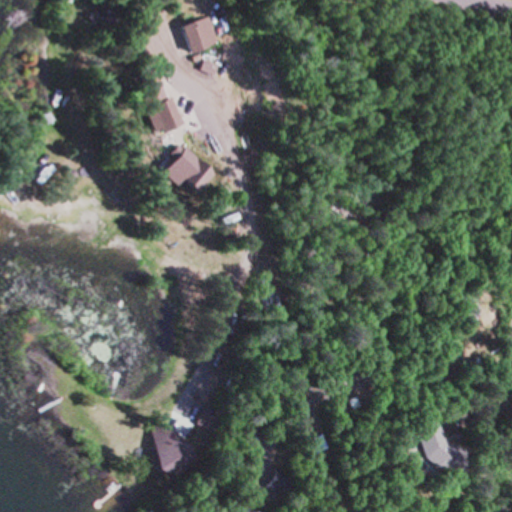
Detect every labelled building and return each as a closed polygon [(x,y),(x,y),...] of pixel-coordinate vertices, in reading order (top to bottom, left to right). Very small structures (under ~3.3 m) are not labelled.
[(106,0),(105,20),(92,20),(92,0),(106,0)] [(210,17),(215,14),(221,26),(216,29),(210,17)] [(199,15),(208,41),(176,52),(167,26),(199,15)] [(192,58),(208,64),(204,75),(188,69),(192,58)] [(157,95),(167,115),(168,115),(171,121),(147,132),(145,128),(141,130),(131,108),(132,107),(125,91),(146,81),(153,97),(157,95)] [(37,109),(44,118),(37,123),(30,114),(37,109)] [(172,145),(201,171),(183,192),(168,178),(162,185),(147,172),(160,158),(157,155),(155,153),(164,142),(169,147),(172,145)] [(80,173),(93,168),(86,151),(73,156),(80,173)] [(327,197),(341,205),(335,215),(321,207),(327,197)] [(208,215),(226,209),(229,219),(212,225),(208,215)] [(205,363),(216,368),(211,381),(200,377),(205,363)] [(329,400),(337,396),(342,404),(334,408),(329,400)] [(390,421),(415,413),(424,439),(428,443),(449,447),(444,473),(412,467),(402,457),(390,421)] [(256,467),(273,476),(263,494),(246,485),(256,467)]
